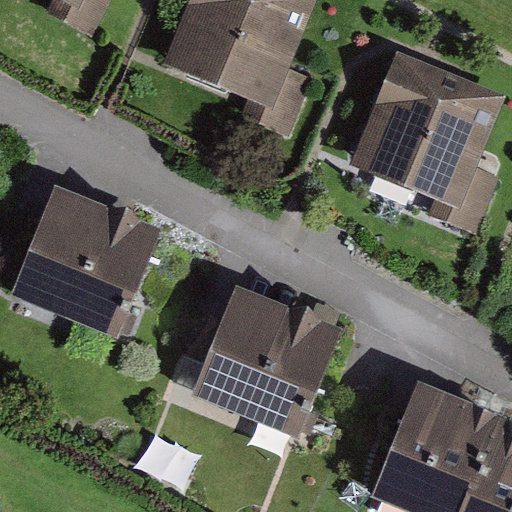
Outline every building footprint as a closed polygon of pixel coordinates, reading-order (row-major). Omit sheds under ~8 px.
[(66,0),(117,23),(127,0),(66,0)] [(300,0),(210,0),(173,83),(289,136),(342,19),(300,0)] [(511,116),(413,72),(360,189),(476,241),(511,162),(511,116)] [(58,181),(5,297),(121,350),(175,233),(58,181)] [(248,280),(196,397),(312,449),(365,332),(248,280)] [(471,511),(495,462),(403,421),(361,511),(471,511)] [(511,511),(511,469),(495,462),(471,511),(511,511)]
